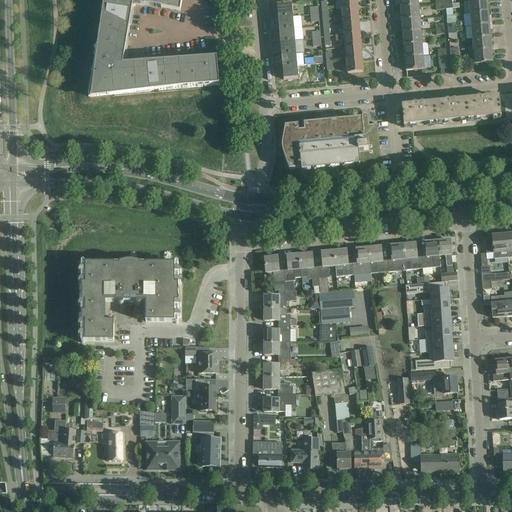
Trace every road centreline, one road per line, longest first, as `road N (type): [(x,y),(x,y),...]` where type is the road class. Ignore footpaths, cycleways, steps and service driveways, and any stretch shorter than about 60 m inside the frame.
road 1 (secondary): [(20,464),(13,185)]
road 2 (residential): [(239,492),(238,266),(249,218)]
road 3 (secondary): [(255,199),(93,166),(12,166)]
road 4 (secondary): [(13,185),(140,191),(249,218)]
road 5 (secondary): [(249,218),(463,204)]
road 6 (residential): [(483,493),(270,493)]
road 7 (secondary): [(461,184),(327,201),(255,199)]
road 8 (secondary): [(12,166),(10,0)]
road 9 (residential): [(483,493),(473,341)]
road 10 (residential): [(473,341),(463,204)]
road 11 (secondary): [(0,332),(20,464)]
road 12 (residential): [(263,104),(389,95)]
road 13 (residential): [(389,95),(511,84)]
